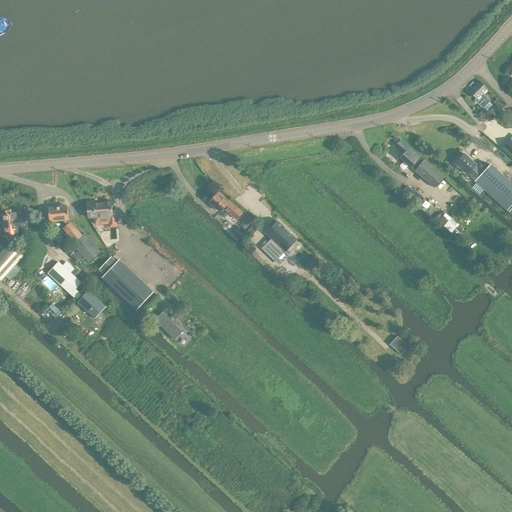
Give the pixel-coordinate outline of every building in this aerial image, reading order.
[(469,91),(476,99),(475,100),(482,108),(490,100),(483,93),(487,89),(479,81),(475,84),(473,82),(469,85),(472,88),(469,91)] [(502,110),(505,107),(498,100),(495,103),(499,108),(497,110),(501,114),(503,112),(502,110)] [(406,144),(401,139),(395,147),(403,154),(400,157),(434,187),(443,176),(417,152),(406,144)] [(464,154),(456,163),(468,175),(469,174),(475,180),(483,172),(476,165),(477,165),(464,154)] [(475,180),(475,181),(507,210),(511,205),(511,183),(490,164),(483,172),(475,180)] [(424,198),(415,191),(410,197),(418,205),(424,198)] [(237,220),(244,212),(230,200),(228,202),(218,192),(209,202),(220,212),(224,208),(237,220)] [(89,218),(94,217),(95,224),(108,223),(108,228),(116,227),(115,212),(112,212),(111,201),(104,202),(104,203),(94,203),(94,201),(87,202),(89,218)] [(70,222),(69,220),(68,207),(48,209),(49,222),(63,221),(66,225),(62,229),(74,242),(72,244),(88,263),(101,252),(84,233),(82,235),(70,221),(70,222)] [(2,214),(4,234),(18,233),(18,228),(28,227),(27,217),(17,218),(16,213),(2,214)] [(241,225),(245,228),(253,220),(248,216),(241,225)] [(251,236),(260,226),(255,222),(246,231),(251,236)] [(271,239),(262,249),(274,261),(285,250),(289,254),(300,244),(277,222),(266,233),(271,239)] [(5,238),(0,243),(0,279),(2,281),(24,257),(5,238)] [(112,258),(100,270),(104,273),(101,276),(135,310),(153,291),(118,258),(116,261),(112,258)] [(48,273),(77,300),(82,294),(76,289),(81,283),(58,262),(48,273)] [(89,290),(77,302),(79,304),(93,317),(95,318),(106,306),(105,305),(89,290)] [(182,331),(163,312),(155,320),(174,339),(182,331)]
